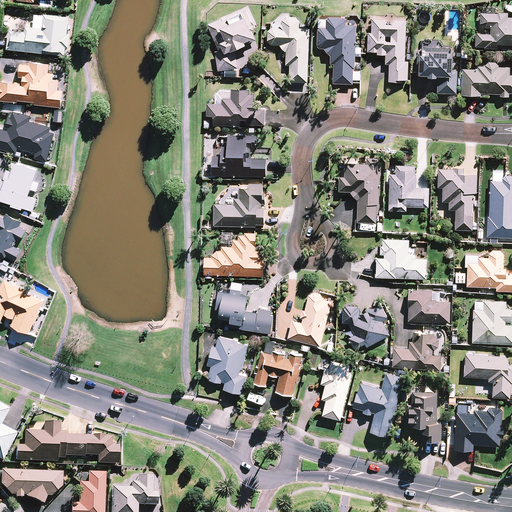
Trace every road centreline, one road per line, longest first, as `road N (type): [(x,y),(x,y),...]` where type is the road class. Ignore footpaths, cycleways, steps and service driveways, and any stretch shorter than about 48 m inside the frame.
road 1 (residential): [(511,133),(334,116),(303,145),(306,203)]
road 2 (tertiary): [(187,425),(0,360)]
road 3 (tertiary): [(356,473),(511,501)]
road 4 (residential): [(306,203),(333,247),(325,260),(299,261),(292,253),(299,225)]
